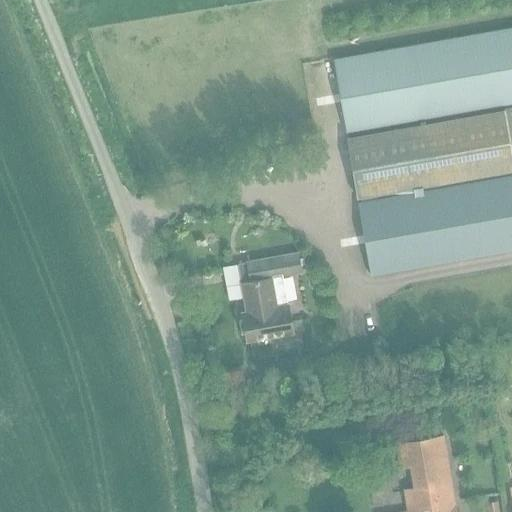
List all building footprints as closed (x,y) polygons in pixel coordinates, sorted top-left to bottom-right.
[(511,27),(331,61),(344,133),(511,101),(511,27)] [(345,138),(356,198),(511,169),(511,159),(503,110),(345,138)] [(511,173),(357,201),(370,275),(511,249),(511,173)] [(245,333),(246,340),(293,332),(288,304),(286,304),(281,276),(300,272),(296,253),(247,262),(238,263),(242,282),(241,282),(247,311),(241,312),(243,319),(239,320),(241,334),(245,333)] [(455,511),(442,435),(396,443),(400,467),(411,465),(415,487),(404,489),(408,511),(404,511),(455,511)] [(488,511),(499,511),(497,499),(487,501),(488,511)]
